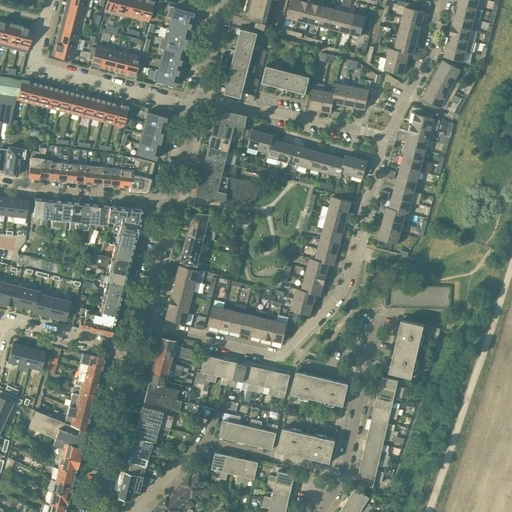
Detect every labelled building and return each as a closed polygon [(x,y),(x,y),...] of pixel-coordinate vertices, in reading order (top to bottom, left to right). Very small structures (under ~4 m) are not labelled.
[(107,0),(105,10),(104,12),(115,15),(119,0),(107,0)] [(119,0),(115,15),(126,17),(126,15),(130,0),(119,0)] [(130,0),(126,15),(137,18),(147,21),(153,1),(147,0),(130,0)] [(246,9),(243,18),(244,18),(256,21),(255,26),(265,29),(266,23),(264,22),(266,12),(269,0),(250,0),(248,10),(246,9)] [(297,20),(299,12),(302,0),(300,0),(290,0),(286,17),(297,20)] [(302,0),(299,12),(297,20),(308,23),(313,3),(302,0)] [(479,0),(458,0),(458,3),(477,8),(479,0)] [(66,2),(64,12),(85,18),(88,19),(91,8),(86,7),(66,2)] [(323,5),(313,3),(308,23),(318,25),(323,6),(323,5)] [(474,19),(477,8),(458,3),(455,14),(474,19)] [(166,16),(191,23),(193,12),(192,11),(193,9),(188,8),(187,10),(169,5),(166,16)] [(274,15),(276,7),(270,5),(268,13),(274,15)] [(318,25),(317,31),(327,34),(329,28),(334,8),(323,6),(318,25)] [(413,8),(405,6),(402,17),(422,22),(425,11),(413,8)] [(344,11),(334,8),(329,28),(339,31),(344,11)] [(355,14),(344,11),(339,31),(350,33),(355,14)] [(83,28),(85,18),(64,12),(61,23),(83,28)] [(365,17),(355,14),(350,33),(360,36),(365,17)] [(474,19),(455,14),(452,25),(472,30),(474,19)] [(191,23),(166,16),(166,17),(171,18),(168,28),(166,27),(188,33),(191,23)] [(402,17),(400,27),(419,32),(422,22),(402,17)] [(6,23),(4,23),(0,37),(0,46),(7,48),(13,26),(13,25),(7,24),(6,23)] [(78,38),(80,28),(82,29),(83,28),(61,23),(58,33),(78,38)] [(22,27),(15,26),(13,25),(13,26),(7,48),(16,51),(22,28),(22,27)] [(469,40),(472,30),(452,25),(449,35),(469,40)] [(161,37),(185,43),(188,33),(166,27),(163,37),(161,37)] [(417,43),(419,32),(400,27),(397,38),(417,43)] [(22,28),(16,51),(26,53),(32,31),(32,30),(24,28),(22,28)] [(238,39),(255,44),(258,33),(249,31),(249,30),(239,28),(239,29),(238,29),(237,33),(238,33),(238,34),(239,34),(238,39)] [(77,49),(80,39),(78,39),(78,38),(58,33),(56,44),(77,49)] [(449,35),(447,46),(466,51),(469,40),(449,35)] [(158,48),(183,54),(185,43),(161,37),(158,48)] [(414,54),(417,43),(397,38),(394,48),(409,52),(409,53),(414,54)] [(232,50),(252,55),(255,44),(238,39),(237,45),(235,44),(235,45),(234,45),(232,50)] [(56,44),(53,55),(72,60),(75,49),(77,50),(77,49),(56,44)] [(96,45),(91,64),(101,67),(102,67),(107,48),(106,48),(96,45)] [(466,51),(447,46),(444,57),(461,61),(463,61),(466,51)] [(389,47),(387,58),(407,63),(409,53),(409,52),(394,48),(389,47)] [(107,48),(102,67),(112,70),(117,51),(107,48)] [(183,54),(158,48),(163,49),(160,59),(180,64),(183,54)] [(233,61),(249,65),(252,55),(232,50),(231,54),(232,54),(232,55),(234,56),(233,61)] [(117,51),(112,70),(123,72),(123,73),(128,53),(117,51)] [(128,53),(123,73),(134,75),(139,56),(128,53)] [(380,57),(377,67),(384,71),(384,69),(404,74),(407,63),(387,58),(380,57)] [(155,69),(177,75),(180,64),(160,59),(158,69),(155,69)] [(443,59),(438,69),(455,79),(461,69),(443,59)] [(227,71),(247,76),(249,65),(233,61),(231,66),(230,65),(229,67),(228,66),(227,71)] [(264,74),(261,84),(262,84),(262,85),(266,86),(266,85),(267,86),(268,84),(278,86),(278,88),(279,88),(278,89),(283,91),(288,71),(266,65),(264,74)] [(177,75),(155,69),(153,80),(169,84),(168,86),(173,87),(173,85),(174,86),(177,75)] [(438,69),(432,79),(450,89),(455,79),(438,69)] [(227,82),(244,86),(247,76),(227,71),(226,75),(227,76),(227,77),(228,77),(227,82)] [(310,77),(288,71),(283,91),(288,92),(288,91),(289,91),(289,89),(299,92),(298,94),(299,94),(299,95),(304,96),(304,95),(305,95),(308,85),(310,77)] [(16,98),(17,99),(22,80),(9,77),(0,76),(0,122),(10,123),(16,98)] [(17,99),(28,101),(32,84),(33,82),(22,79),(22,80),(17,99)] [(432,79),(428,88),(445,98),(450,89),(432,79)] [(38,104),(43,85),(41,84),(33,82),(32,84),(28,101),(38,104)] [(232,95),(241,98),(244,86),(227,82),(226,87),(224,87),(224,88),(223,88),(222,92),(223,92),(222,93),(232,96),(232,95)] [(333,103),(344,105),(348,85),(336,83),(335,92),(333,103)] [(38,104),(49,107),(54,88),(43,85),(38,104)] [(358,87),(348,85),(344,105),(355,107),(358,87)] [(369,89),(358,87),(355,107),(365,109),(369,89)] [(49,107),(59,109),(64,90),(54,88),(49,107)] [(320,110),(324,90),(313,88),(309,108),(320,110)] [(445,98),(428,88),(422,98),(440,108),(445,98)] [(70,112),(75,93),(64,90),(59,109),(70,112)] [(335,92),(324,90),(320,110),(331,112),(333,103),(335,92)] [(70,112),(80,115),(85,96),(75,93),(70,112)] [(80,115),(91,117),(95,98),(85,96),(80,115)] [(106,101),(95,98),(91,117),(101,120),(106,101)] [(101,120),(111,123),(116,104),(106,101),(101,120)] [(122,126),(127,106),(116,104),(111,123),(122,126)] [(217,122),(216,123),(234,127),(237,128),(237,129),(244,130),(247,117),(221,111),(220,110),(219,112),(219,113),(217,114),(216,118),(217,119),(217,122)] [(147,111),(144,122),(164,127),(166,117),(165,116),(166,114),(161,113),(161,115),(147,111)] [(415,112),(412,124),(432,129),(435,118),(415,112)] [(452,131),(454,123),(449,122),(449,123),(442,120),(440,130),(447,132),(447,130),(452,131)] [(161,138),(164,127),(144,122),(141,133),(161,138)] [(3,123),(1,138),(7,139),(9,124),(3,123)] [(214,126),(213,130),(214,132),(214,134),(213,135),(236,140),(241,141),(243,136),(236,135),(237,129),(237,128),(234,127),(216,123),(216,126),(214,126)] [(429,139),(432,129),(412,124),(409,134),(429,139)] [(252,129),(247,146),(258,149),(263,132),(252,129)] [(263,132),(258,149),(268,152),(269,152),(272,139),(273,139),(274,135),(263,132)] [(139,143),(158,148),(161,138),(141,133),(139,143)] [(406,144),(426,149),(429,139),(409,134),(406,144)] [(211,138),(210,142),(211,144),(210,146),(210,147),(228,151),(230,142),(235,143),(236,140),(213,135),(213,137),(211,138)] [(268,152),(267,156),(278,159),(283,142),(273,139),(274,135),(273,139),(272,139),(269,152),(268,152)] [(278,159),(276,166),(286,169),(288,162),(293,145),(283,142),(278,159)] [(136,154),(156,159),(158,148),(139,143),(136,154)] [(423,160),(426,149),(406,144),(404,155),(423,160)] [(299,164),(303,148),(293,145),(288,162),(299,164)] [(5,173),(18,175),(20,158),(25,159),(26,149),(9,146),(8,149),(0,148),(0,169),(5,170),(5,173)] [(45,152),(47,147),(40,147),(39,151),(32,150),(29,176),(39,178),(45,152)] [(208,150),(207,154),(208,156),(207,158),(235,165),(238,154),(228,151),(210,147),(210,149),(208,150)] [(309,167),(314,150),(303,148),(299,164),(299,165),(309,167)] [(320,170),(324,153),(314,150),(309,167),(320,170)] [(47,158),(48,153),(45,152),(39,178),(48,179),(51,155),(50,158),(47,158)] [(60,154),(60,153),(56,153),(55,155),(51,155),(48,179),(57,180),(60,154)] [(324,153),(320,170),(330,173),(335,156),(324,153)] [(60,154),(57,180),(66,181),(68,162),(67,162),(68,155),(60,154)] [(345,159),(345,160),(342,172),(341,176),(340,176),(341,176),(342,172),(350,174),(352,175),(357,158),(355,157),(346,155),(345,159)] [(420,170),(423,160),(404,155),(401,165),(420,170)] [(68,162),(66,181),(75,182),(78,160),(78,156),(73,156),(72,162),(68,162)] [(342,172),(345,160),(345,159),(335,156),(330,173),(340,176),(341,176),(342,172)] [(92,184),(95,158),(90,157),(89,164),(85,164),(83,183),(91,184),(92,184)] [(103,166),(101,185),(110,186),(113,160),(113,158),(108,157),(107,166),(103,166)] [(121,168),(121,170),(132,173),(129,189),(129,191),(145,192),(148,190),(149,189),(150,185),(149,183),(151,177),(155,162),(136,157),(134,163),(121,162),(121,168)] [(101,185),(103,166),(97,165),(98,158),(95,158),(92,184),(101,185)] [(205,162),(204,166),(205,168),(204,170),(226,176),(232,177),(235,165),(207,158),(207,159),(206,161),(205,162)] [(352,175),(363,178),(368,161),(357,158),(352,175)] [(78,160),(75,182),(83,183),(85,164),(80,163),(81,161),(78,160)] [(110,186),(118,187),(120,170),(121,168),(121,162),(122,161),(113,160),(110,186)] [(417,181),(420,170),(401,165),(398,176),(417,181)] [(120,170),(118,187),(129,189),(132,173),(120,170)] [(198,184),(196,190),(199,191),(198,194),(201,195),(216,199),(226,199),(252,201),(256,201),(257,196),(258,191),(259,184),(232,177),(226,176),(204,170),(204,173),(202,174),(201,177),(202,179),(200,185),(198,184)] [(415,192),(417,181),(398,176),(395,186),(415,192)] [(395,186),(392,197),(412,202),(415,192),(395,186)] [(16,197),(5,196),(3,214),(13,216),(16,197)] [(332,196),(329,206),(349,212),(352,201),(332,196)] [(16,197),(13,216),(15,216),(14,223),(25,224),(25,217),(28,199),(16,197)] [(409,213),(412,202),(392,197),(389,207),(406,212),(409,213)] [(35,198),(33,217),(38,218),(37,227),(42,227),(45,199),(35,198)] [(46,230),(47,219),(52,219),(54,200),(45,199),(42,227),(41,229),(46,230)] [(52,219),(51,227),(60,228),(63,201),(54,200),(52,219)] [(66,221),(70,221),(72,202),(63,201),(60,228),(60,231),(65,231),(66,221)] [(70,221),(69,229),(79,230),(82,203),(72,202),(70,221)] [(88,227),(89,223),(91,204),(82,203),(79,230),(78,236),(83,237),(84,230),(88,231),(88,227)] [(96,235),(100,205),(91,204),(89,223),(88,227),(93,229),(91,235),(96,236),(96,235)] [(108,221),(110,206),(100,205),(96,235),(99,236),(100,231),(104,231),(105,224),(107,224),(108,221)] [(125,219),(125,221),(138,224),(139,223),(141,222),(144,212),(142,211),(141,209),(110,206),(108,221),(115,222),(117,217),(125,219)] [(346,222),(349,212),(329,206),(326,217),(346,222)] [(403,223),(406,212),(389,207),(387,206),(384,217),(403,223)] [(214,218),(216,214),(197,213),(192,216),(190,224),(212,230),(213,228),(209,227),(208,225),(210,217),(214,218)] [(115,222),(112,231),(118,231),(136,236),(138,224),(125,221),(125,219),(117,217),(115,222)] [(343,233),(346,222),(326,217),(323,227),(343,233)] [(401,233),(403,223),(384,217),(381,228),(401,233)] [(190,225),(188,234),(204,238),(214,240),(216,231),(212,230),(190,224),(190,225)] [(340,243),(343,233),(323,227),(321,238),(340,243)] [(401,233),(381,228),(378,239),(398,244),(401,233)] [(118,231),(115,243),(133,248),(135,249),(137,241),(134,241),(136,236),(118,231)] [(203,242),(204,238),(188,234),(185,243),(201,247),(209,249),(206,244),(205,245),(203,242)] [(337,254),(340,243),(321,238),(318,248),(337,254)] [(115,243),(112,256),(129,261),(133,248),(115,243)] [(201,247),(185,243),(183,252),(200,256),(201,252),(204,250),(204,251),(209,249),(201,247)] [(334,264),(337,254),(318,248),(315,259),(329,263),(334,264)] [(199,260),(200,256),(183,252),(181,261),(198,266),(200,266),(202,263),(200,263),(199,260)] [(22,263),(33,266),(35,258),(20,254),(17,265),(21,267),(22,263)] [(95,260),(94,265),(109,269),(126,273),(129,261),(112,256),(112,257),(96,254),(96,256),(95,260)] [(310,257),(307,268),(327,273),(329,263),(315,259),(310,257)] [(44,260),(35,258),(33,266),(41,268),(44,260)] [(59,259),(54,258),(53,263),(51,271),(60,273),(62,265),(58,264),(59,259)] [(44,260),(42,268),(51,271),(53,263),(44,260)] [(177,276),(196,281),(199,270),(180,265),(177,276)] [(324,284),(327,273),(307,268),(304,279),(324,284)] [(81,272),(70,269),(69,275),(79,278),(81,272)] [(124,284),(126,273),(109,269),(108,274),(105,273),(105,276),(107,276),(106,280),(124,284)] [(177,276),(174,287),(193,292),(196,281),(177,276)] [(85,278),(84,284),(93,287),(94,281),(85,278)] [(321,295),(324,284),(304,279),(301,289),(316,293),(316,294),(321,295)] [(102,286),(105,286),(104,290),(121,294),(124,284),(106,280),(105,284),(103,283),(102,286)] [(2,302),(12,304),(17,285),(7,283),(2,302)] [(27,291),(28,288),(17,285),(12,304),(23,307),(27,291)] [(191,302),(193,292),(174,287),(171,297),(191,302)] [(33,310),(33,312),(38,291),(28,288),(27,291),(23,307),(33,310)] [(313,304),(316,294),(316,293),(301,289),(296,288),(294,298),(313,304)] [(102,297),(101,300),(118,304),(121,294),(104,290),(103,294),(100,294),(100,296),(102,297)] [(33,312),(44,315),(48,295),(38,293),(39,291),(38,291),(33,312)] [(44,315),(54,317),(59,298),(48,295),(44,315)] [(171,297),(169,308),(188,313),(191,302),(171,297)] [(65,320),(70,301),(59,298),(54,317),(65,320)] [(294,311),(292,319),(297,320),(299,312),(310,315),(313,304),(294,298),(290,310),(294,311)] [(118,304),(101,300),(100,304),(98,303),(97,305),(100,306),(99,311),(116,315),(118,304)] [(214,305),(213,305),(208,325),(219,327),(224,308),(223,308),(225,302),(215,300),(214,305)] [(84,318),(113,325),(116,315),(99,311),(86,308),(84,318)] [(169,308),(166,318),(185,323),(191,325),(194,314),(188,313),(169,308)] [(234,310),(224,308),(219,327),(230,330),(234,310)] [(245,313),(234,310),(230,330),(240,332),(245,313)] [(240,332),(251,335),(255,315),(245,313),(240,332)] [(261,337),(266,318),(255,315),(251,335),(261,337)] [(84,318),(81,317),(78,328),(111,335),(113,325),(84,318)] [(276,320),(266,318),(261,337),(272,340),(276,320)] [(401,319),(395,346),(418,351),(421,339),(437,342),(440,328),(401,319)] [(287,323),(276,320),(272,340),(283,342),(287,323)] [(161,337),(159,346),(181,352),(191,354),(193,350),(182,347),(182,348),(177,346),(178,341),(161,337)] [(13,342),(8,361),(19,364),(24,345),(13,342)] [(19,364),(29,367),(34,348),(24,345),(19,364)] [(191,354),(181,352),(159,346),(157,354),(174,358),(175,355),(190,359),(191,354)] [(412,377),(418,351),(395,346),(389,372),(412,377)] [(56,372),(59,347),(53,347),(50,372),(56,372)] [(34,348),(29,367),(40,369),(45,350),(34,348)] [(102,368),(105,358),(82,353),(80,362),(102,368)] [(174,358),(157,354),(154,363),(182,370),(182,371),(187,372),(188,368),(183,367),(183,365),(173,362),(174,358)] [(208,391),(210,381),(216,357),(205,354),(201,371),(198,370),(195,381),(204,384),(203,390),(208,391)] [(217,375),(222,376),(226,359),(216,357),(210,381),(215,382),(217,375)] [(226,385),(231,386),(237,362),(226,359),(222,376),(228,377),(226,385)] [(80,372),(100,376),(102,368),(80,362),(77,371),(80,372)] [(247,364),(237,362),(231,386),(237,387),(238,380),(244,381),(247,364)] [(182,371),(182,370),(154,363),(152,373),(168,377),(174,378),(175,374),(181,375),(182,371)] [(247,364),(244,381),(249,382),(247,389),(246,394),(251,396),(252,391),(258,367),(247,364)] [(269,369),(258,367),(252,391),(258,392),(259,385),(265,386),(269,369)] [(268,394),(273,396),(279,372),(269,369),(265,386),(270,387),(268,394)] [(291,393),(317,399),(322,377),(296,371),(291,393)] [(75,379),(98,385),(100,376),(80,372),(79,376),(76,375),(75,379)] [(273,396),(272,401),(277,402),(279,397),(280,390),(286,391),(290,374),(279,372),(273,396)] [(152,373),(150,381),(180,389),(187,392),(189,387),(181,385),(167,381),(168,377),(152,373)] [(381,376),(379,387),(403,393),(404,388),(397,386),(398,380),(385,377),(381,376)] [(322,377),(317,399),(343,405),(349,383),(322,377)] [(96,394),(98,385),(75,379),(74,383),(80,385),(79,390),(96,394)] [(150,381),(147,391),(177,398),(189,402),(192,393),(187,392),(180,389),(150,381)] [(403,393),(379,387),(376,398),(393,402),(394,396),(401,398),(403,393)] [(93,403),(96,394),(79,390),(73,388),(71,397),(93,403)] [(177,398),(147,391),(145,401),(157,404),(211,419),(215,414),(218,411),(218,410),(189,402),(177,398)] [(0,409),(7,413),(12,403),(0,396),(0,409)] [(69,405),(91,412),(93,403),(71,397),(69,405)] [(376,398),(374,408),(398,414),(399,409),(392,407),(393,402),(376,398)] [(143,406),(139,422),(160,428),(170,430),(173,416),(163,414),(164,412),(156,410),(157,404),(145,401),(144,406),(143,406)] [(66,415),(89,421),(91,412),(69,405),(66,415)] [(398,414),(374,408),(371,419),(388,423),(389,417),(396,419),(398,414)] [(55,438),(64,442),(81,449),(86,432),(70,425),(64,423),(35,410),(28,427),(55,438)] [(225,412),(219,436),(230,439),(236,415),(225,412)] [(70,425),(86,432),(89,421),(66,415),(64,423),(70,425)] [(241,441),(244,424),(239,423),(241,416),(236,415),(230,439),(241,441)] [(250,426),(244,424),(241,441),(251,444),(257,420),(251,419),(250,426)] [(371,419),(369,430),(393,435),(394,430),(387,428),(388,423),(371,419)] [(251,444),(262,446),(265,429),(260,428),(262,421),(257,420),(251,444)] [(139,422),(135,437),(153,441),(156,442),(159,432),(168,435),(170,430),(160,428),(139,422)] [(271,431),(265,429),(262,446),(273,449),(278,425),(272,424),(271,431)] [(277,450),(304,456),(309,433),(283,427),(277,450)] [(393,435),(369,430),(366,440),(383,444),(384,439),(391,440),(393,435)] [(335,440),(309,433),(304,456),(330,462),(335,440)] [(152,446),(153,441),(135,437),(133,445),(159,452),(160,448),(152,446)] [(81,449),(64,442),(55,438),(51,453),(57,455),(60,456),(79,461),(82,449),(81,449)] [(366,440),(364,451),(388,456),(389,451),(382,449),(383,444),(366,440)] [(133,445),(131,454),(149,459),(150,454),(157,456),(159,452),(133,445)] [(388,456),(364,451),(361,461),(378,465),(379,460),(386,461),(388,456)] [(215,452),(214,457),(211,468),(217,470),(216,477),(221,478),(226,454),(215,452)] [(131,454),(129,463),(153,469),(154,465),(148,463),(149,459),(131,454)] [(228,472),(233,474),(237,457),(226,454),(221,478),(226,479),(228,472)] [(77,469),(79,461),(60,456),(57,467),(75,472),(76,468),(77,469)] [(237,457),(233,474),(238,475),(237,482),(242,483),(247,459),(237,457)] [(247,459),(242,483),(247,484),(249,477),(254,479),(258,462),(247,459)] [(361,461),(359,472),(383,477),(384,472),(377,470),(378,465),(361,461)] [(152,474),(153,469),(129,463),(126,471),(144,476),(145,472),(152,474)] [(72,484),(75,472),(57,467),(53,466),(50,478),(72,484)] [(191,477),(206,494),(210,491),(205,485),(208,482),(198,470),(191,477)] [(126,471),(124,480),(142,485),(143,483),(148,485),(154,479),(147,477),(144,476),(126,471)] [(270,475),(268,480),(292,486),(295,475),(278,471),(276,476),(270,475)] [(382,482),(383,477),(359,472),(356,483),(373,487),(374,481),(382,482)] [(190,476),(182,483),(194,495),(197,492),(202,498),(206,494),(191,477),(190,476)] [(47,490),(51,491),(70,496),(72,488),(71,488),(72,484),(50,478),(47,490)] [(124,480),(120,495),(122,497),(131,499),(132,499),(133,499),(141,492),(142,485),(124,480)] [(290,496),(292,486),(268,480),(267,485),(274,487),(273,492),(290,496)] [(190,499),(194,495),(182,483),(183,485),(176,491),(191,508),(195,504),(190,499)] [(355,488),(349,497),(369,511),(372,506),(366,502),(369,497),(355,488)] [(68,504),(70,496),(51,491),(48,503),(66,507),(67,504),(68,504)] [(176,491),(169,497),(179,509),(182,505),(187,511),(191,508),(176,491)] [(265,496),(263,501),(287,507),(290,496),(273,492),(272,497),(265,496)] [(175,511),(179,509),(169,497),(168,498),(167,496),(160,503),(168,511),(175,511)] [(371,511),(369,511),(349,497),(343,506),(352,511),(359,511),(360,511),(361,511),(371,511)] [(269,508),(268,511),(285,511),(287,507),(263,501),(262,506),(269,508)] [(65,511),(66,507),(48,503),(45,511),(65,511)] [(154,511),(168,511),(160,503),(161,505),(153,511),(154,511)]
